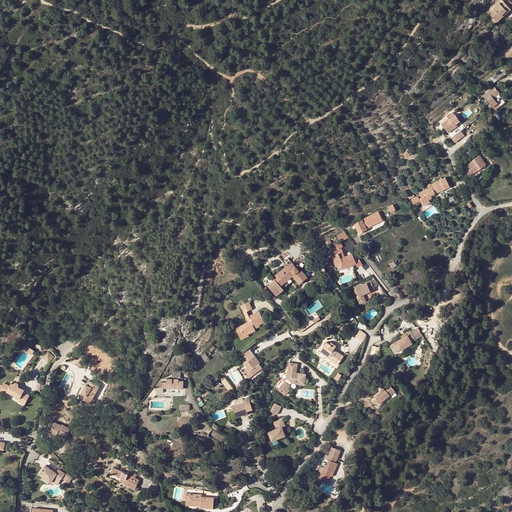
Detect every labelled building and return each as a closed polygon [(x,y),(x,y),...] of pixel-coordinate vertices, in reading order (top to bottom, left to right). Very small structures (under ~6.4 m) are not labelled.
[(494,9),(489,14),(497,22),(511,9),(510,8),(506,4),(505,3),(502,6),(499,3),(493,8),(494,9)] [(507,74),(504,69),(489,80),(492,84),(507,74)] [(488,91),(483,95),(494,110),(504,102),(499,96),(500,95),(494,87),(488,92),(488,91)] [(448,133),(454,128),(461,123),(454,114),(448,119),(441,125),(448,133)] [(461,130),(451,138),(455,143),(464,135),(461,130)] [(484,147),(489,152),(492,149),(487,144),(484,147)] [(472,162),(478,170),(486,165),(480,156),(472,161),(472,162)] [(472,162),(463,168),(469,176),(478,170),(472,162)] [(419,194),(421,198),(434,192),(435,194),(438,192),(449,187),(445,178),(442,179),(440,180),(433,183),(434,184),(431,185),(430,184),(428,185),(429,189),(419,194)] [(434,192),(421,198),(423,201),(428,199),(432,197),(435,195),(435,194),(434,192)] [(390,203),(384,206),(387,213),(393,210),(390,203)] [(378,212),(362,220),(366,227),(381,220),(378,212)] [(336,236),(340,242),(348,238),(344,232),(336,236)] [(329,253),(336,267),(341,264),(342,267),(343,269),(356,263),(354,259),(352,254),(344,257),(342,252),(339,253),(337,249),(329,253)] [(358,267),(363,265),(358,257),(354,259),(356,263),(358,267)] [(292,276),(295,279),(299,284),(307,277),(301,269),(299,271),(295,266),(292,263),(287,266),(289,268),(277,277),(282,284),(292,276)] [(289,268),(287,266),(275,275),(277,277),(289,268)] [(285,287),(295,279),(292,276),(282,284),(285,287)] [(282,284),(277,277),(268,285),(276,296),(284,290),(280,286),(282,284)] [(357,297),(360,304),(366,301),(363,295),(370,291),(370,290),(375,288),(371,281),(355,288),(359,296),(357,297)] [(407,286),(401,291),(404,295),(411,291),(407,286)] [(249,302),(240,305),(243,313),(247,312),(252,310),(249,302)] [(254,329),(253,327),(259,324),(264,322),(259,312),(249,316),(248,316),(249,317),(246,319),(248,322),(238,326),(243,336),(248,334),(255,331),(254,329)] [(390,345),(395,353),(398,350),(399,351),(412,343),(416,340),(411,330),(402,335),(404,337),(394,342),(394,343),(390,345)] [(326,342),(322,348),(326,351),(325,353),(329,356),(330,354),(333,356),(332,357),(330,360),(337,365),(344,356),(337,351),(336,352),(333,350),(336,346),(331,342),(330,344),(326,342)] [(26,345),(23,349),(31,355),(34,351),(30,348),(31,346),(28,344),(27,346),(26,345)] [(326,351),(322,348),(319,352),(330,360),(332,357),(329,356),(325,353),(326,351)] [(48,351),(42,357),(48,363),(54,357),(48,351)] [(289,362),(286,378),(287,379),(291,383),(292,383),(304,385),(306,374),(296,373),(298,364),(289,362)] [(250,369),(256,376),(263,371),(257,364),(250,369)] [(172,369),(172,378),(178,379),(178,381),(183,381),(183,378),(180,378),(181,371),(178,369),(172,369)] [(160,381),(160,387),(163,387),(163,388),(183,389),(183,381),(178,381),(178,379),(172,378),(166,378),(166,382),(160,381)] [(88,381),(85,386),(79,396),(90,402),(99,386),(88,381)] [(285,382),(284,381),(278,388),(285,395),(290,390),(288,388),(290,386),(289,385),(285,382)] [(24,390),(18,387),(19,387),(19,386),(19,385),(18,384),(18,383),(17,383),(16,382),(15,383),(14,383),(13,383),(13,384),(11,383),(9,386),(3,383),(0,388),(0,389),(6,393),(7,391),(20,398),(18,401),(25,404),(30,395),(23,392),(24,390)] [(390,395),(395,391),(389,383),(384,387),(384,388),(374,396),(375,398),(372,401),(377,407),(385,401),(384,400),(386,398),(390,395)] [(79,396),(85,386),(83,384),(77,395),(79,396)] [(243,399),(244,402),(232,406),(236,418),(248,414),(247,411),(253,409),(249,397),(243,399)] [(385,401),(377,407),(378,409),(382,406),(389,401),(386,398),(384,400),(385,401)] [(274,403),(270,411),(278,415),(282,407),(274,403)] [(272,441),(286,435),(283,426),(285,425),(283,419),(274,422),(277,428),(268,432),(272,441)] [(71,429),(62,424),(61,425),(55,422),(49,433),(56,437),(58,433),(66,437),(71,429)] [(332,447),(329,456),(337,459),(340,450),(332,447)] [(329,460),(326,466),(325,469),(323,468),(319,476),(323,477),(321,482),(326,484),(330,475),(332,476),(337,464),(335,463),(337,459),(329,456),(328,455),(326,459),(329,460)] [(56,473),(46,465),(39,474),(50,482),(52,481),(57,485),(65,473),(59,469),(56,473)] [(110,472),(121,477),(125,479),(124,483),(123,483),(135,489),(139,480),(135,478),(136,475),(129,471),(128,474),(112,467),(110,472)] [(64,479),(69,483),(73,478),(67,474),(65,476),(64,479)] [(186,493),(186,499),(189,499),(188,504),(200,505),(200,506),(200,507),(213,508),(214,497),(201,496),(201,494),(186,493)]
